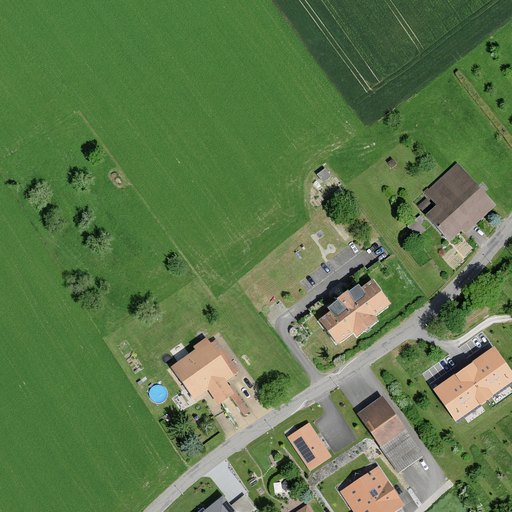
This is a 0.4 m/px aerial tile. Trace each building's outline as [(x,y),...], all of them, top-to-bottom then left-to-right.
[(491,205),(454,163),(409,203),(446,245),(491,205)] [(357,277),(308,313),(332,347),(382,311),(357,277)] [(202,342),(166,367),(192,405),(228,380),(202,342)] [(511,376),(494,350),(432,393),(454,425),(511,385),(511,376)] [(383,396),(357,414),(401,475),(427,457),(383,396)] [(308,420),(288,433),(312,468),(332,454),(308,420)] [(379,466),(341,490),(354,511),(393,511),(405,505),(395,489),(379,466)] [(223,487),(193,511),(253,511),(258,508),(243,491),(233,499),(223,487)] [(316,511),(309,501),(291,511),(316,511)]
